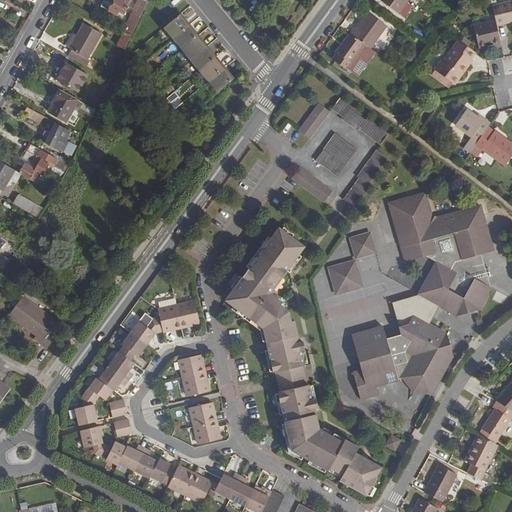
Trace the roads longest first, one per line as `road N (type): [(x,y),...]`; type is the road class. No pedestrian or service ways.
road 1 (residential): [(53,394),(251,123)]
road 2 (residential): [(251,123),(276,142),(278,167),(208,266),(219,342)]
road 3 (residential): [(219,342),(171,353),(137,399),(140,414),(144,427),(195,454),(240,443)]
road 4 (residential): [(387,511),(483,352),(511,327)]
road 5 (residential): [(240,443),(355,511)]
